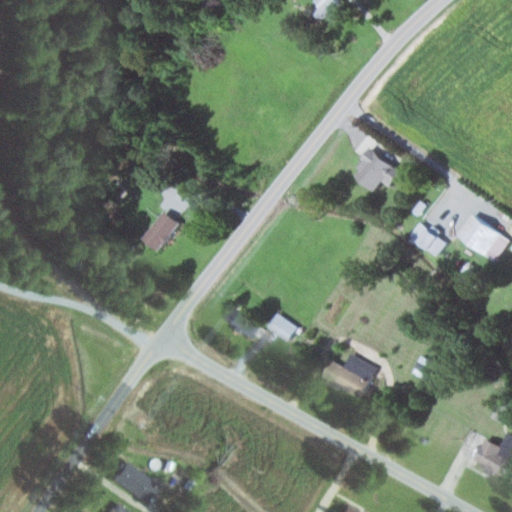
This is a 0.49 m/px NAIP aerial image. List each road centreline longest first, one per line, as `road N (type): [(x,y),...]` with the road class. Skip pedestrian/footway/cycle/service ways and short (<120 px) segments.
road 1 (secondary): [(169,334),(367,77),(441,0)]
road 2 (secondary): [(480,511),(169,334)]
road 3 (tertiary): [(43,511),(169,334)]
